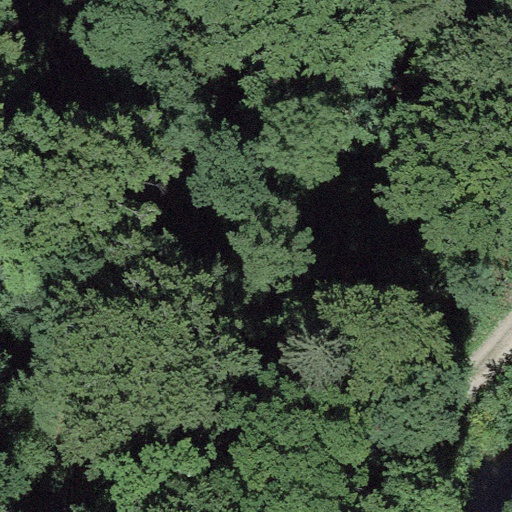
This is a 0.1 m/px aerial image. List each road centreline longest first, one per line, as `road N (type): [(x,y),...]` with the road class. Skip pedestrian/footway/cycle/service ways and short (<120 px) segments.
road 1 (track): [(340,511),(511,334)]
road 2 (track): [(123,0),(0,70)]
